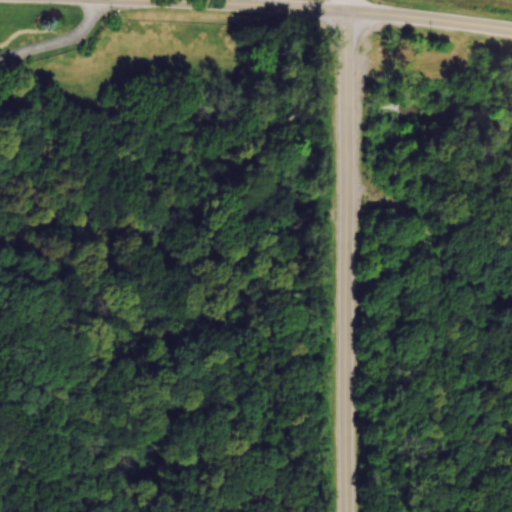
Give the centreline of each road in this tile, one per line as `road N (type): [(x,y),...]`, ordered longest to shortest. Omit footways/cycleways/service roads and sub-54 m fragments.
road 1 (track): [(511,343),(439,241),(382,199)]
road 2 (tertiary): [(346,10),(171,0)]
road 3 (tertiary): [(511,28),(346,10)]
